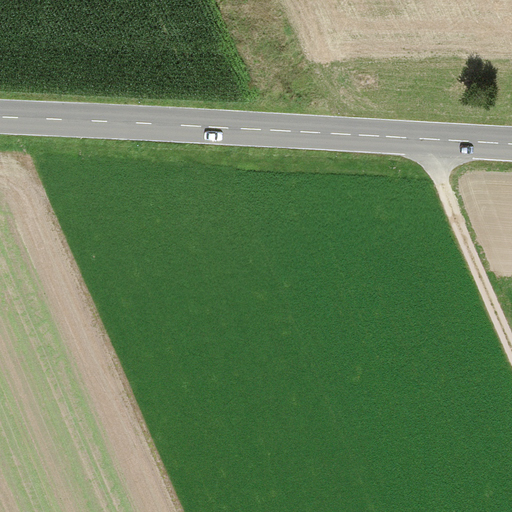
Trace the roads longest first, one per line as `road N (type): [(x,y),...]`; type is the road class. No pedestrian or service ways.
road 1 (primary): [(0,116),(511,143)]
road 2 (track): [(511,354),(436,175),(429,139)]
